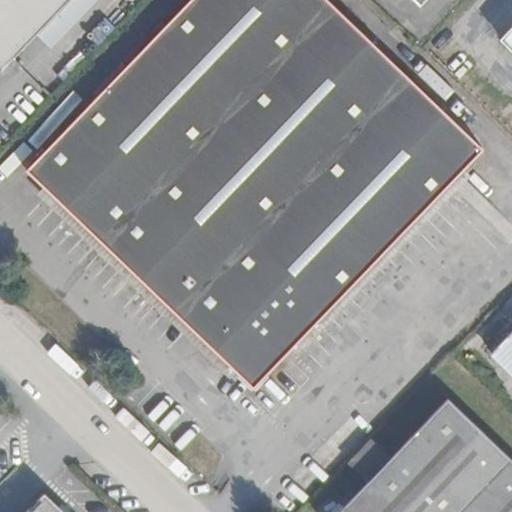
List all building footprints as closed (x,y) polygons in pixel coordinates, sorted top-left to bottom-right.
[(0,0),(0,68),(66,0),(0,0)] [(481,147),(324,0),(191,0),(27,170),(253,385),(481,147)] [(511,26),(501,39),(511,49),(511,26)] [(511,330),(490,353),(511,374),(511,330)] [(511,511),(511,460),(447,398),(339,511),(511,511)] [(60,511),(42,494),(24,511),(60,511)]
